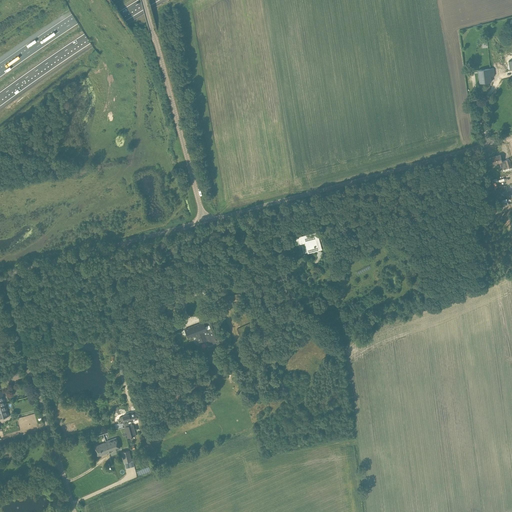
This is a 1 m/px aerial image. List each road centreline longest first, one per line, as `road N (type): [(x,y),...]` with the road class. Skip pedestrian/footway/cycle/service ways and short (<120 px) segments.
road 1 (unclassified): [(73,511),(2,275),(203,221)]
road 2 (unclassified): [(203,221),(144,0)]
road 3 (unclassified): [(314,192),(511,136)]
road 4 (motorway): [(0,97),(144,0)]
road 5 (motorway): [(107,0),(0,72)]
